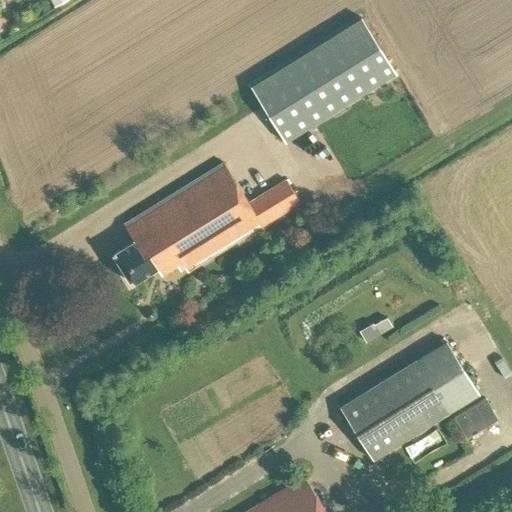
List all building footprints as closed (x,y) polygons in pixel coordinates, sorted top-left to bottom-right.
[(361,17),(250,86),(286,143),(396,74),(361,17)] [(112,252),(115,257),(131,282),(157,266),(161,272),(176,263),(181,270),(184,268),(187,271),(299,202),(285,180),(249,203),(223,162),(124,224),(133,239),(112,252)] [(386,313),(360,329),(367,340),(392,324),(386,313)] [(445,340),(338,407),(372,461),(479,394),(445,340)] [(452,415),(465,436),(497,416),(484,395),(452,415)] [(438,425),(405,446),(416,464),(449,443),(438,425)] [(326,511),(304,474),(241,511),(326,511)]
